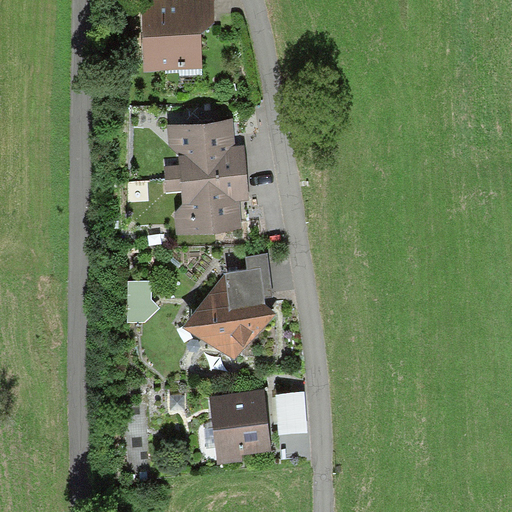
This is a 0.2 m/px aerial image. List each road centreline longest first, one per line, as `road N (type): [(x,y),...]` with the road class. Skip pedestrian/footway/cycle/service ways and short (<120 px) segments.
road 1 (residential): [(324,511),(312,300),(253,0)]
road 2 (residential): [(83,0),(82,511)]
